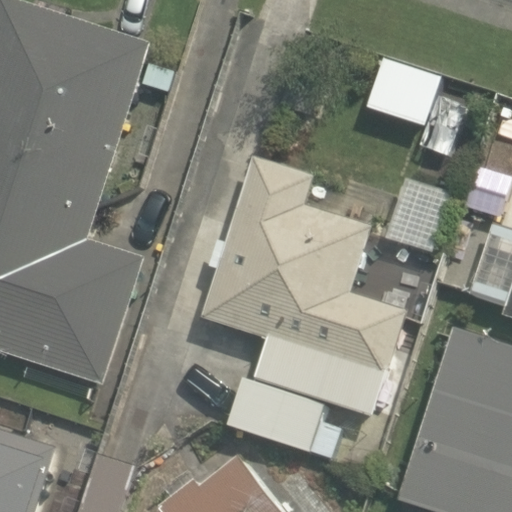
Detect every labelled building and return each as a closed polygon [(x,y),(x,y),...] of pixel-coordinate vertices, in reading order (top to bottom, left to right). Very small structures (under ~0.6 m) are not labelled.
[(0,0),(0,354),(110,389),(150,262),(95,245),(157,47),(6,0),(0,0)] [(173,96),(179,75),(153,68),(147,89),(173,96)] [(260,156),(207,323),(276,345),(262,387),(247,382),(231,430),(336,463),(345,434),(324,427),(330,406),(377,421),(411,315),(354,296),(375,229),(308,207),(318,175),(260,156)] [(511,347),(456,330),(402,507),(420,511),(511,511),(511,233),(493,228),(473,295),(511,306),(507,320),(511,321),(511,347)] [(0,511),(44,511),(63,455),(0,434),(0,511)] [(123,511),(137,471),(98,458),(80,511),(123,511)] [(286,511),(248,461),(208,491),(202,483),(165,511),(286,511)]
